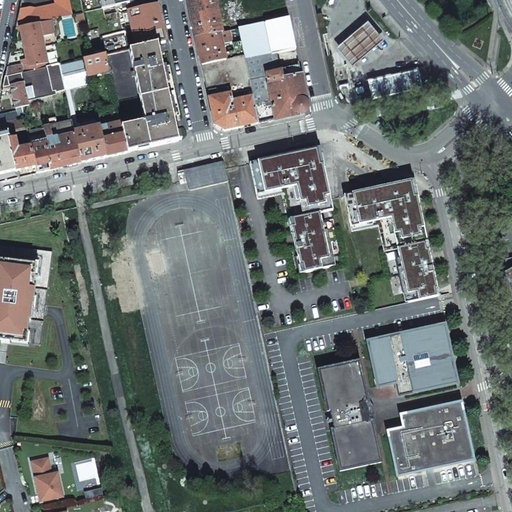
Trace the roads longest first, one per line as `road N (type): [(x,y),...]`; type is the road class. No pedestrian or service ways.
road 1 (residential): [(432,155),(509,511)]
road 2 (residential): [(0,196),(205,148)]
road 3 (residential): [(174,0),(205,148)]
road 4 (secondary): [(399,0),(489,102)]
road 5 (residential): [(205,148),(327,120)]
road 6 (residential): [(300,0),(327,120)]
